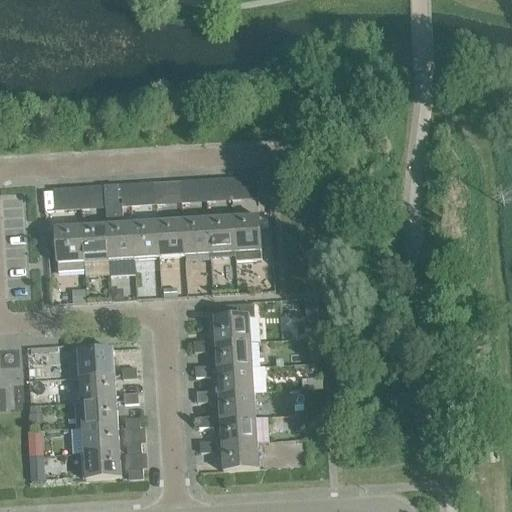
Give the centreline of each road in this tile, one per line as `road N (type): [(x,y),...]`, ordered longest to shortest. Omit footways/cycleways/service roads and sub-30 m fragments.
road 1 (residential): [(175,511),(162,314),(0,324)]
road 2 (residential): [(253,155),(0,172)]
